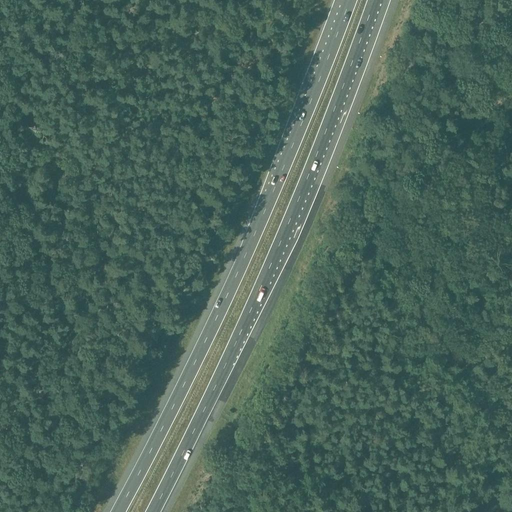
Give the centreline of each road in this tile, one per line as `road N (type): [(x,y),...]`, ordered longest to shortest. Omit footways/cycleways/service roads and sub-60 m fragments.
road 1 (motorway): [(349,0),(253,238),(118,511)]
road 2 (motorway): [(152,511),(261,290),(374,0)]
road 3 (track): [(511,120),(445,142),(318,263),(235,443),(235,465),(264,511)]
